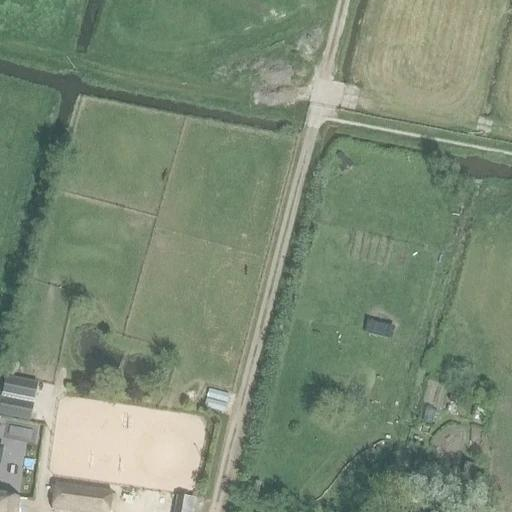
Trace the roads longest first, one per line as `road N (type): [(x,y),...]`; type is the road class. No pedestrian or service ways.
road 1 (track): [(318,117),(214,511)]
road 2 (track): [(347,0),(318,117)]
